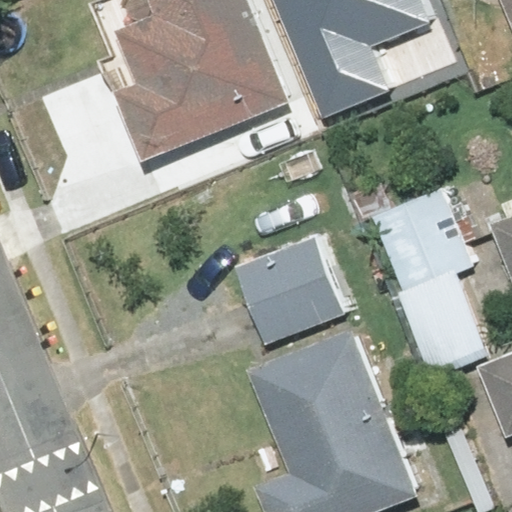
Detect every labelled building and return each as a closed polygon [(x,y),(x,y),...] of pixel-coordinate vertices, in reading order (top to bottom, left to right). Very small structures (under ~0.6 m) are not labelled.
[(304,104),(260,0),(167,0),(172,13),(132,29),(155,83),(130,93),(159,163),(304,104)] [(275,0),(329,131),(388,107),(375,74),(438,49),(418,0),(275,0)] [(511,331),(452,182),(366,217),(429,373),(511,340),(511,331)] [(511,219),(502,224),(511,249),(511,360),(492,368),(511,417),(511,219)] [(319,235),(236,266),(265,346),(348,315),(319,235)] [(390,511),(431,496),(365,328),(264,367),(305,471),(266,486),(276,511),(390,511)]
